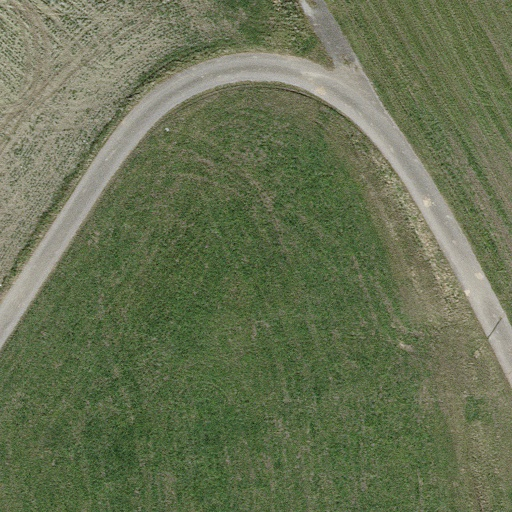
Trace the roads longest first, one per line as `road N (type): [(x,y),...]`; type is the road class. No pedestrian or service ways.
road 1 (track): [(0,353),(219,69),(306,68),(400,140)]
road 2 (track): [(400,140),(511,332)]
road 3 (track): [(400,140),(313,0)]
